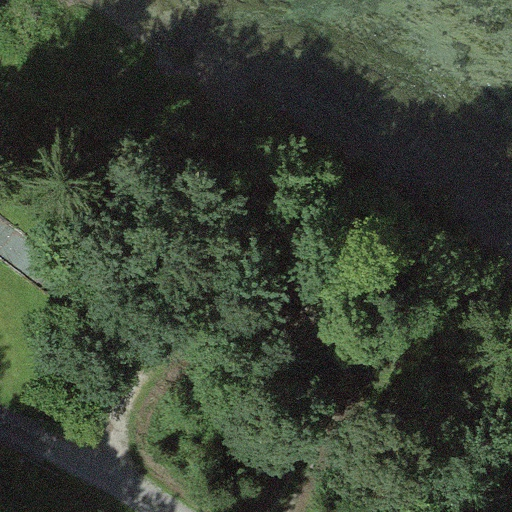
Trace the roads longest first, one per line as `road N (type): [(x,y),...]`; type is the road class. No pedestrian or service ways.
road 1 (track): [(127,493),(119,404),(189,324),(287,312),(497,389)]
road 2 (track): [(347,333),(291,511)]
road 3 (track): [(159,511),(0,417)]
